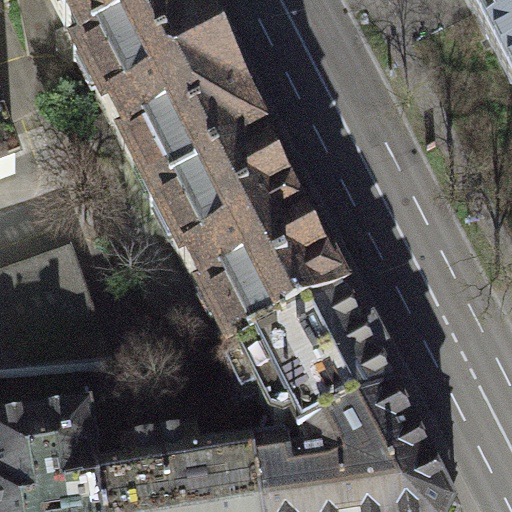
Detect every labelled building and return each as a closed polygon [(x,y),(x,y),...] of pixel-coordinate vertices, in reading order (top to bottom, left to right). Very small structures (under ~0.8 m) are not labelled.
[(0,0),(0,176),(12,173),(0,137),(0,0)] [(49,0),(79,56),(186,1),(185,0),(49,0)] [(511,0),(464,0),(511,92),(511,0)] [(153,211),(264,154),(243,114),(248,103),(239,86),(229,85),(206,41),(210,30),(203,16),(193,15),(186,1),(79,56),(99,95),(95,97),(153,211)] [(206,301),(239,364),(344,310),(322,268),(326,257),(316,240),(307,237),(287,199),(290,186),(282,170),(270,167),(264,154),(153,211),(201,303),(206,301)] [(67,261),(0,284),(0,375),(104,366),(67,261)] [(291,431),(302,452),(393,405),(372,365),(380,361),(370,342),(362,346),(344,310),(239,364),(276,438),(291,431)] [(256,511),(446,511),(393,405),(302,452),(311,469),(288,473),(284,457),(249,462),(256,511)] [(99,511),(96,490),(85,422),(0,435),(0,511),(99,511)] [(123,485),(96,490),(99,511),(256,511),(249,462),(197,471),(193,449),(119,461),(123,485)]
